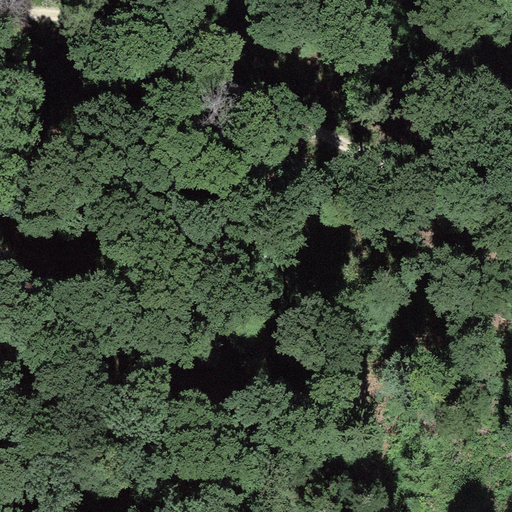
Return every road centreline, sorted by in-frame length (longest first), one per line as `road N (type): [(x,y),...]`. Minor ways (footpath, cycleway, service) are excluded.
road 1 (track): [(0,13),(28,11),(129,32),(459,204),(511,223)]
road 2 (track): [(279,511),(243,424),(178,373),(0,291)]
